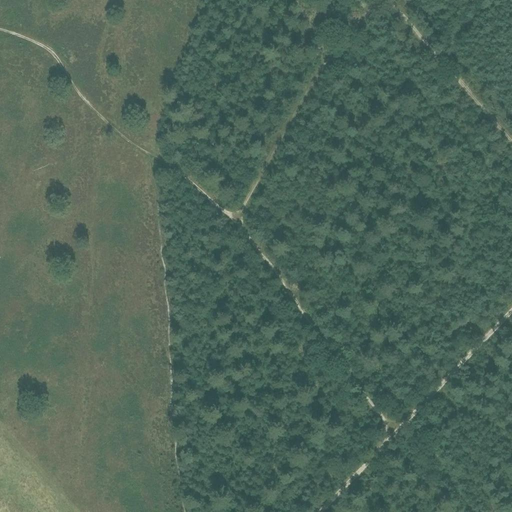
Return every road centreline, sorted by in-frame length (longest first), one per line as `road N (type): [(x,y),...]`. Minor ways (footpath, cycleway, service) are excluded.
road 1 (track): [(233,218),(110,126),(50,50),(0,29)]
road 2 (track): [(319,511),(511,308)]
road 3 (track): [(392,433),(233,218)]
road 4 (track): [(233,218),(329,55),(380,0)]
